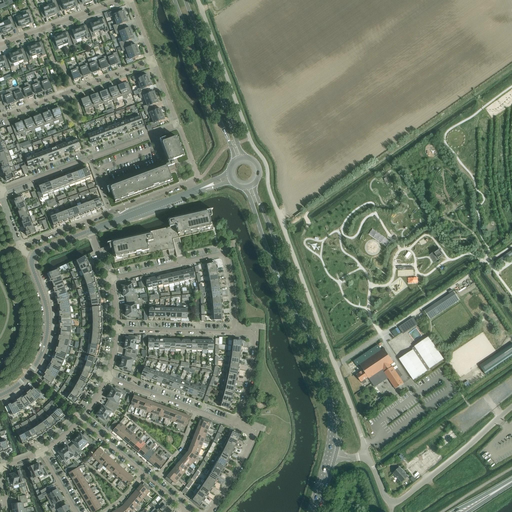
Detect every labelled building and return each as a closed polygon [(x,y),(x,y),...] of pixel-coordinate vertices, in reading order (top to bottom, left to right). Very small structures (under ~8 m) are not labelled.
[(48,6),(51,15),(52,17),(56,15),(55,14),(57,13),(60,12),(55,0),(54,0),(52,1),(53,4),(48,6)] [(70,10),(70,8),(66,0),(63,0),(61,1),(60,0),(56,0),(61,11),(64,10),(64,11),(66,10),(67,11),(70,10)] [(66,0),(70,8),(70,10),(74,9),(73,7),(75,6),(78,5),(76,0),(66,0)] [(52,17),(51,15),(48,6),(43,8),(42,5),(38,6),(43,18),(46,17),(48,17),(49,18),(52,17)] [(22,16),(25,25),(26,27),(29,25),(29,24),(31,23),(34,22),(29,10),(26,11),(27,14),(22,16)] [(115,20),(120,18),(125,16),(123,11),(120,12),(116,14),(114,11),(108,13),(110,18),(113,16),(115,20)] [(25,25),(22,16),(17,18),(16,15),(12,16),(17,28),(20,27),(22,27),(22,28),(26,27),(25,25)] [(3,23),(7,32),(8,33),(11,32),(10,31),(13,30),(12,30),(15,29),(11,16),(7,18),(8,21),(3,23)] [(114,30),(120,28),(121,28),(120,25),(124,23),(128,22),(126,17),(125,16),(120,18),(115,20),(116,24),(113,26),(114,30)] [(95,21),(99,31),(104,30),(105,33),(109,31),(104,19),(101,20),(99,21),(99,19),(95,21)] [(99,31),(95,21),(92,22),(92,23),(90,24),(87,25),(92,38),(95,36),(94,33),(99,31)] [(80,36),(81,38),(86,36),(87,39),(90,38),(86,26),(83,27),(81,28),(80,26),(77,27),(80,36)] [(81,38),(80,36),(77,27),(73,29),(74,30),(72,31),(69,32),(74,44),(77,43),(76,40),(81,38)] [(121,37),(124,36),(132,33),(130,28),(126,29),(122,31),(121,28),(120,28),(114,30),(116,35),(120,33),(121,37)] [(59,34),(59,36),(63,45),(68,43),(69,46),(72,45),(68,33),(65,34),(63,34),(62,33),(59,34)] [(121,47),(126,45),(127,45),(126,42),(130,40),(134,39),(132,34),(132,33),(124,36),(121,37),(123,41),(119,43),(121,47)] [(63,45),(59,36),(59,34),(55,36),(56,37),(54,38),(51,39),(55,51),(59,50),(58,47),(63,45)] [(32,44),(36,55),(41,53),(42,56),(46,55),(41,43),(39,44),(38,43),(36,44),(36,43),(32,44)] [(36,55),(32,44),(29,45),(29,47),(27,48),(25,49),(29,61),(33,60),(31,57),(36,55)] [(128,54),(133,52),(138,50),(136,45),(133,46),(128,48),(127,45),(126,45),(121,47),(122,52),(126,50),(128,54)] [(14,51),(18,62),(23,60),(24,63),(28,62),(23,49),(20,51),(20,50),(18,51),(18,50),(14,51)] [(138,50),(133,52),(128,54),(129,58),(125,59),(127,64),(134,62),(132,58),(137,57),(140,56),(138,51),(138,50)] [(18,62),(14,51),(11,52),(11,54),(9,54),(9,55),(6,56),(11,68),(14,67),(13,64),(18,62)] [(111,66),(111,68),(116,66),(115,64),(117,64),(117,63),(120,62),(117,52),(111,54),(110,52),(106,53),(107,56),(111,66)] [(107,56),(101,58),(100,55),(97,57),(98,59),(101,69),(102,71),(106,70),(106,68),(108,67),(111,66),(107,56)] [(0,68),(5,67),(6,70),(9,68),(5,56),(2,57),(0,57),(0,68)] [(88,63),(92,73),(93,75),(97,73),(97,71),(99,71),(99,70),(101,69),(98,59),(92,61),(91,59),(87,60),(88,63)] [(92,73),(88,63),(83,65),(82,62),(78,64),(79,66),(83,76),(84,78),(88,77),(87,75),(89,74),(92,73)] [(83,76),(79,66),(73,68),(73,66),(69,67),(70,72),(72,76),(74,82),(79,80),(78,78),(80,78),(80,77),(83,76)] [(139,84),(144,82),(149,80),(147,75),(144,76),(140,78),(138,75),(132,77),(134,82),(137,80),(139,84)] [(38,82),(42,92),(44,91),(47,90),(47,92),(52,90),(50,85),(48,80),(46,76),(42,77),(43,80),(38,82)] [(42,92),(38,82),(37,79),(33,81),(34,83),(29,85),(32,95),(35,94),(37,94),(38,95),(42,94),(42,92)] [(138,94),(145,92),(144,89),(148,87),(152,86),(150,81),(149,80),(144,82),(139,84),(140,88),(136,90),(138,94)] [(19,89),(23,99),(26,98),(28,97),(29,99),(33,97),(32,95),(29,85),(28,83),(24,84),(25,87),(19,89)] [(122,97),(123,99),(127,98),(126,95),(132,93),(128,83),(125,84),(123,85),(122,83),(118,85),(118,87),(119,87),(122,97)] [(9,90),(14,102),(17,101),(19,100),(19,102),(24,101),(23,99),(19,89),(18,86),(9,90)] [(114,103),(123,99),(122,97),(119,87),(118,87),(116,88),(116,87),(113,88),(113,87),(108,88),(109,90),(113,100),(114,103)] [(0,96),(4,106),(7,105),(10,104),(10,106),(15,104),(14,102),(9,90),(5,91),(6,94),(0,96)] [(113,100),(109,90),(106,91),(104,92),(104,90),(99,92),(100,94),(104,103),(104,104),(105,106),(108,105),(107,102),(113,100)] [(145,101),(156,97),(154,92),(150,93),(146,95),(145,92),(138,94),(140,99),(144,97),(145,101)] [(91,97),(95,107),(94,107),(95,110),(99,108),(98,106),(104,104),(104,103),(100,94),(97,95),(97,94),(95,95),(94,93),(90,95),(91,97)] [(91,97),(88,98),(86,99),(85,97),(80,99),(83,104),(84,109),(86,113),(90,112),(89,109),(94,107),(95,107),(91,97)] [(145,111),(151,109),(150,106),(154,104),(158,103),(156,98),(156,97),(145,101),(147,105),(143,107),(145,111)] [(50,113),(53,122),(59,120),(60,123),(64,122),(62,117),(60,113),(58,107),(54,109),(54,110),(52,111),(52,112),(50,113)] [(151,118),(157,116),(162,114),(160,109),(157,110),(152,112),(151,109),(145,111),(146,116),(150,114),(151,118)] [(40,116),(44,126),(49,124),(50,126),(54,125),(53,122),(50,113),(49,111),(44,112),(45,114),(43,115),(40,116)] [(31,119),(35,129),(40,127),(41,130),(45,128),(44,126),(40,116),(39,114),(35,116),(36,117),(34,118),(31,119)] [(162,114),(157,116),(151,118),(153,122),(149,123),(151,128),(158,126),(156,122),(161,121),(164,120),(162,115),(162,114)] [(133,117),(137,126),(142,124),(139,115),(133,117)] [(22,123),(25,133),(31,131),(32,133),(36,132),(35,129),(31,119),(30,117),(26,119),(26,121),(24,122),(22,123)] [(137,126),(133,117),(128,119),(129,121),(132,128),(137,126)] [(132,128),(129,121),(128,119),(128,120),(124,122),(123,121),(127,130),(132,128)] [(26,135),(25,133),(22,123),(21,121),(17,123),(17,124),(15,125),(12,127),(16,136),(22,134),(23,137),(26,135)] [(127,130),(123,121),(118,123),(122,132),(127,130)] [(122,132),(118,123),(113,124),(117,134),(122,132)] [(117,134),(113,124),(108,126),(112,136),(117,134)] [(112,136),(108,126),(108,128),(103,129),(106,138),(112,136)] [(106,138),(103,129),(98,131),(98,130),(101,140),(106,138)] [(93,132),(94,134),(96,141),(101,140),(98,130),(93,132)] [(96,141),(94,134),(93,132),(93,133),(88,135),(87,136),(88,140),(89,139),(91,143),(96,141)] [(110,188),(116,203),(172,182),(168,171),(173,169),(172,166),(174,165),(173,163),(172,160),(182,157),(175,137),(162,142),(169,161),(168,162),(169,164),(166,165),(166,167),(110,188)] [(71,141),(74,150),(79,148),(78,144),(79,143),(78,139),(77,140),(76,139),(71,141),(71,140),(71,141)] [(74,150),(71,141),(71,140),(66,142),(69,152),(74,150)] [(61,144),(64,153),(69,152),(66,142),(61,144)] [(56,146),(59,155),(64,153),(61,144),(56,146)] [(50,148),(54,157),(59,155),(56,146),(50,148)] [(45,150),(49,159),(54,157),(50,148),(45,150)] [(40,152),(44,161),(49,159),(45,150),(46,151),(41,153),(41,152),(40,152)] [(0,160),(8,157),(10,156),(9,151),(7,152),(0,154),(0,160)] [(35,154),(39,163),(44,161),(40,152),(35,154)] [(31,157),(34,165),(39,163),(35,154),(30,155),(31,157)] [(34,165),(31,157),(30,155),(30,157),(25,159),(29,167),(34,165)] [(1,165),(11,162),(12,161),(10,156),(8,157),(0,160),(0,163),(1,163),(1,165)] [(2,171),(12,167),(14,166),(12,167),(10,162),(12,162),(12,161),(11,162),(1,165),(2,167),(1,168),(2,171)] [(5,176),(15,172),(16,171),(14,166),(12,167),(2,171),(3,174),(4,173),(5,176)] [(82,171),(85,180),(91,178),(90,175),(91,175),(90,172),(89,172),(87,168),(85,169),(84,168),(81,169),(82,171)] [(82,171),(80,171),(79,170),(76,171),(76,173),(80,182),(85,180),(82,171)] [(15,172),(5,176),(6,178),(5,178),(6,182),(10,180),(16,178),(14,173),(16,172),(16,171),(15,172)] [(76,173),(74,173),(74,172),(70,173),(71,175),(74,184),(80,182),(76,173)] [(71,175),(69,175),(68,174),(65,175),(66,177),(69,186),(74,184),(71,175)] [(66,177),(64,177),(63,176),(59,177),(60,179),(64,188),(69,186),(66,177)] [(58,190),(64,188),(60,179),(58,179),(57,178),(54,179),(55,181),(58,190)] [(53,192),(58,190),(55,181),(53,181),(52,180),(49,181),(50,183),(53,192)] [(48,194),(53,192),(50,183),(48,183),(47,182),(43,183),(44,185),(48,194)] [(41,191),(37,193),(39,199),(43,197),(43,196),(48,194),(44,185),(42,185),(41,184),(38,185),(41,191)] [(15,205),(25,202),(23,196),(14,200),(15,202),(14,202),(15,205)] [(96,208),(96,210),(100,209),(99,207),(101,206),(100,202),(101,202),(100,199),(99,199),(98,197),(92,199),(93,201),(96,208)] [(91,210),(90,210),(91,212),(94,211),(94,209),(96,208),(93,201),(88,203),(91,210)] [(18,210),(27,207),(25,202),(15,205),(16,208),(17,208),(18,210)] [(91,210),(88,203),(82,205),(85,212),(86,214),(89,213),(88,211),(90,210),(91,210)] [(75,216),(74,216),(75,218),(78,217),(78,215),(80,214),(77,207),(76,204),(71,207),(72,209),(75,216)] [(85,212),(82,205),(77,207),(80,214),(80,216),(84,215),(83,213),(85,212)] [(19,215),(28,212),(27,207),(18,210),(19,212),(18,212),(19,215)] [(64,220),(64,222),(68,221),(67,219),(69,218),(66,211),(65,209),(60,210),(61,213),(64,220)] [(75,216),(72,209),(66,211),(69,218),(70,220),(73,219),(72,217),(74,216),(75,216)] [(107,243),(107,244),(108,243),(109,246),(110,249),(110,247),(111,247),(115,262),(175,248),(173,241),(176,240),(179,239),(180,242),(179,238),(213,230),(212,224),(211,222),(210,223),(207,211),(212,210),(212,209),(207,210),(207,209),(174,217),(175,220),(168,221),(170,227),(111,241),(112,242),(107,243)] [(21,218),(22,220),(30,217),(28,212),(19,215),(20,218),(21,218)] [(59,222),(55,213),(50,215),(54,226),(57,225),(56,223),(58,222),(59,222)] [(59,222),(58,222),(59,224),(62,223),(62,221),(64,220),(61,213),(56,215),(55,213),(59,222)] [(22,222),(23,225),(32,222),(35,221),(33,216),(30,217),(22,220),(23,222),(22,222)] [(25,228),(26,230),(34,227),(32,222),(23,225),(24,228),(25,228)] [(30,234),(36,232),(39,231),(37,226),(34,227),(26,230),(26,232),(25,233),(27,236),(31,235),(30,234)] [(435,262),(444,255),(440,248),(430,255),(435,262)] [(79,266),(87,262),(85,258),(84,257),(80,259),(79,258),(76,260),(77,261),(76,261),(79,266)] [(87,262),(79,266),(81,271),(89,267),(88,263),(87,263),(87,262)] [(89,267),(81,271),(83,276),(92,272),(91,268),(90,268),(89,267)] [(46,281),(60,276),(58,270),(57,270),(57,269),(53,270),(53,272),(46,274),(48,279),(46,280),(46,281)] [(92,272),(83,276),(85,280),(94,277),(93,273),(92,273),(92,272)] [(60,276),(46,281),(47,282),(49,282),(50,286),(62,281),(60,276)] [(94,277),(85,280),(86,285),(95,283),(95,279),(94,279),(94,277)] [(122,291),(133,289),(132,284),(135,284),(134,280),(124,283),(124,285),(121,285),(122,291)] [(50,292),(64,287),(62,281),(50,286),(52,290),(50,291),(50,292)] [(64,287),(50,292),(51,293),(53,293),(54,297),(67,293),(64,287)] [(126,296),(127,300),(137,299),(136,293),(134,294),(133,289),(122,291),(123,296),(126,296)] [(454,291),(424,311),(430,320),(459,300),(454,291)] [(67,293),(54,297),(55,301),(53,302),(54,303),(68,300),(67,293)] [(137,299),(127,300),(128,305),(125,305),(125,311),(136,310),(136,305),(138,304),(137,299)] [(68,300),(54,303),(54,305),(56,304),(57,309),(70,306),(68,300)] [(70,306),(57,309),(58,313),(55,313),(56,315),(71,313),(70,306)] [(136,310),(125,311),(126,316),(129,316),(129,318),(139,318),(139,314),(137,315),(136,310)] [(399,326),(404,334),(418,324),(413,317),(399,326)] [(55,338),(70,340),(70,333),(58,332),(57,336),(55,336),(55,338)] [(124,343),(135,345),(136,340),(138,340),(139,337),(128,336),(128,338),(125,338),(124,343)] [(428,337),(414,347),(416,348),(399,360),(413,380),(429,368),(443,359),(428,337)] [(56,344),(68,347),(70,340),(55,338),(55,339),(57,340),(56,344)] [(135,345),(124,343),(123,349),(126,349),(126,354),(136,356),(137,350),(134,350),(135,345)] [(511,343),(479,366),(486,375),(511,357),(511,343)] [(52,349),(66,353),(68,347),(56,344),(55,348),(52,348),(52,349)] [(52,355),(64,360),(66,353),(52,349),(52,350),(54,351),(52,355)] [(363,370),(356,375),(361,382),(368,378),(369,379),(375,387),(388,378),(395,389),(404,384),(400,378),(402,376),(397,369),(395,371),(391,365),(393,363),(384,349),(360,365),(363,370)] [(121,363),(131,365),(132,360),(135,361),(136,356),(126,354),(125,358),(122,357),(121,363)] [(48,360),(62,366),(64,360),(52,355),(51,359),(49,358),(48,360)] [(96,360),(97,359),(88,356),(86,361),(95,364),(97,360),(96,360)] [(47,366),(59,372),(62,366),(48,360),(47,361),(49,362),(47,366)] [(85,366),(93,370),(95,366),(95,365),(95,364),(86,361),(85,366)] [(131,365),(121,363),(119,368),(122,369),(122,371),(132,374),(132,371),(130,370),(131,365)] [(42,370),(55,378),(59,372),(47,366),(45,370),(43,369),(42,370)] [(83,371),(91,375),(93,371),(93,370),(85,366),(84,366),(82,366),(80,370),(83,371)] [(146,377),(149,369),(144,367),(141,376),(144,377),(146,377)] [(149,369),(146,377),(148,378),(148,379),(151,380),(154,371),(149,369)] [(55,378),(42,370),(42,371),(43,372),(41,376),(51,384),(55,378)] [(81,376),(89,380),(91,376),(91,375),(83,371),(81,376)] [(154,371),(151,380),(154,381),(154,380),(156,381),(160,372),(159,373),(154,371)] [(161,384),(165,374),(160,372),(156,381),(158,382),(158,383),(161,384)] [(170,376),(166,385),(168,386),(171,388),(175,377),(176,375),(171,373),(170,376)] [(165,374),(161,384),(164,385),(165,384),(166,385),(170,376),(165,374)] [(78,380),(87,385),(89,381),(88,381),(89,380),(81,376),(78,380)] [(175,388),(177,389),(180,379),(175,377),(171,388),(174,389),(175,388)] [(178,390),(181,391),(185,381),(180,379),(177,389),(179,389),(178,390)] [(234,386),(234,387),(236,387),(236,384),(235,383),(235,381),(226,379),(225,381),(224,384),(234,386)] [(87,385),(78,380),(76,385),(84,390),(86,386),(87,385)] [(185,392),(187,393),(190,383),(185,381),(181,391),(185,393),(185,392)] [(188,394),(192,395),(195,385),(190,383),(187,393),(189,393),(188,394)] [(195,385),(192,395),(195,396),(197,396),(201,384),(196,383),(195,385)] [(202,399),(206,389),(206,386),(201,384),(197,396),(199,397),(198,398),(202,399)] [(234,387),(234,386),(224,384),(223,390),(233,392),(232,392),(234,393),(235,389),(233,389),(234,387)] [(73,389),(81,394),(84,391),(83,391),(84,390),(76,385),(73,389)] [(26,389),(36,401),(41,396),(32,387),(28,390),(27,388),(26,389)] [(109,393),(119,398),(121,394),(123,395),(125,391),(116,387),(114,390),(112,388),(109,393)] [(23,394),(30,405),(36,401),(26,389),(25,390),(26,392),(23,394)] [(70,394),(78,399),(81,396),(80,396),(81,394),(73,389),(70,394)] [(232,394),(232,392),(233,392),(223,390),(223,392),(222,395),(231,398),(233,398),(234,395),(232,394)] [(107,403),(116,409),(119,404),(117,403),(119,398),(109,393),(106,398),(109,399),(107,403)] [(17,396),(25,409),(30,405),(23,394),(19,397),(18,395),(17,396)] [(78,399),(70,394),(67,398),(74,404),(77,401),(77,400),(78,399)] [(134,395),(130,406),(128,411),(130,411),(132,407),(136,408),(140,398),(134,395)] [(222,395),(220,401),(230,403),(231,404),(232,401),(230,400),(231,398),(222,395)] [(13,401),(19,412),(25,409),(17,396),(15,397),(16,399),(13,401)] [(141,415),(146,400),(140,398),(136,408),(140,410),(139,414),(141,415)] [(146,400),(141,415),(143,416),(144,411),(149,413),(152,402),(146,400)] [(19,412),(13,401),(9,403),(8,401),(6,402),(7,406),(8,406),(7,405),(8,405),(11,411),(9,411),(11,415),(12,415),(13,415),(19,412)] [(229,406),(230,403),(220,401),(220,403),(219,406),(230,410),(231,406),(229,406)] [(152,402),(149,413),(153,414),(151,419),(153,420),(159,405),(152,402)] [(116,409),(107,403),(105,407),(102,406),(99,410),(108,416),(111,412),(113,413),(116,409)] [(159,405),(153,420),(155,421),(157,416),(161,417),(165,407),(159,405)] [(165,407),(161,417),(165,419),(163,424),(165,424),(171,409),(165,407)] [(54,413),(60,420),(63,417),(64,416),(61,412),(62,411),(59,409),(58,410),(57,409),(56,408),(52,411),(54,413)] [(171,409),(165,424),(167,425),(169,420),(173,422),(177,412),(171,409)] [(108,416),(99,410),(96,415),(99,417),(97,419),(106,425),(108,422),(106,421),(108,416)] [(50,416),(56,424),(59,421),(60,420),(54,413),(52,411),(48,415),(50,416)] [(177,412),(173,422),(177,424),(176,428),(178,429),(183,414),(177,412)] [(183,414),(178,429),(180,430),(181,425),(186,427),(190,416),(183,414)] [(46,420),(51,427),(55,425),(55,424),(56,424),(50,416),(46,420)] [(120,422),(113,431),(118,435),(125,427),(122,424),(125,420),(123,418),(120,422)] [(200,420),(198,427),(213,432),(213,430),(209,429),(210,424),(211,421),(202,418),(201,421),(200,420)] [(42,423),(47,431),(51,429),(50,428),(51,427),(46,420),(42,423)] [(37,426),(42,434),(46,432),(46,431),(47,431),(42,423),(37,426)] [(33,429),(38,437),(42,435),(41,434),(42,434),(37,426),(33,429)] [(123,439),(133,427),(132,426),(129,430),(125,427),(118,435),(123,439)] [(27,430),(28,431),(33,440),(37,438),(36,437),(38,437),(33,429),(32,427),(27,430)] [(133,427),(123,439),(128,444),(135,435),(132,432),(135,429),(133,427)] [(198,427),(195,433),(205,437),(207,433),(212,434),(213,432),(198,427)] [(24,434),(28,442),(32,441),(32,440),(33,440),(28,431),(24,434)] [(228,437),(237,440),(237,441),(239,441),(240,438),(238,437),(239,435),(235,433),(236,432),(233,431),(233,432),(231,431),(228,437)] [(195,433),(193,439),(208,445),(209,443),(204,441),(205,437),(195,433)] [(28,442),(24,434),(19,436),(19,437),(18,438),(19,441),(21,440),(23,445),(27,443),(28,442)] [(76,438),(84,447),(88,443),(90,445),(93,442),(92,441),(92,439),(90,439),(85,434),(82,436),(80,434),(76,438)] [(135,435),(128,444),(133,448),(143,436),(142,434),(139,438),(135,435)] [(143,436),(133,448),(138,452),(145,444),(142,441),(145,437),(143,436)] [(237,440),(228,437),(226,442),(227,442),(235,446),(236,447),(238,443),(236,443),(237,441),(237,440)] [(84,447),(76,438),(72,442),(74,444),(71,446),(79,455),(82,452),(81,450),(84,447)] [(0,441),(3,452),(4,451),(5,452),(9,450),(8,449),(7,445),(9,445),(8,441),(6,442),(6,441),(5,439),(0,441)] [(193,439),(190,445),(201,449),(202,445),(207,447),(208,445),(193,439)] [(235,446),(227,442),(226,442),(223,447),(232,451),(234,452),(235,449),(234,448),(235,446)] [(145,444),(138,452),(143,456),(153,444),(152,443),(149,447),(145,444)] [(153,444),(143,456),(148,461),(155,452),(152,450),(155,446),(153,444)] [(62,449),(70,459),(74,456),(75,458),(79,455),(71,446),(69,448),(67,446),(67,445),(62,449)] [(190,445),(188,451),(202,459),(203,457),(198,455),(201,449),(190,445)] [(232,451),(223,447),(221,452),(222,452),(229,456),(231,457),(233,454),(231,453),(232,451)] [(99,448),(91,456),(88,460),(90,461),(93,458),(96,461),(104,452),(99,448)] [(70,459),(62,449),(58,452),(58,453),(60,455),(57,457),(61,463),(61,464),(62,465),(63,466),(67,464),(66,462),(70,459)] [(155,452),(148,461),(153,465),(163,453),(162,451),(159,455),(155,452)] [(188,451),(184,456),(192,463),(196,459),(201,461),(202,459),(188,451)] [(104,452),(96,461),(100,464),(97,467),(99,468),(109,457),(104,452)] [(229,456),(222,452),(221,452),(222,452),(220,457),(227,461),(228,462),(230,459),(228,458),(229,456)] [(163,453),(153,465),(158,469),(165,461),(162,458),(165,454),(163,453)] [(184,456),(180,461),(192,472),(193,470),(189,467),(192,463),(184,456)] [(215,461),(224,466),(226,467),(227,464),(226,463),(227,461),(220,457),(217,456),(215,461)] [(109,457),(99,468),(100,470),(103,466),(107,469),(114,461),(109,457)] [(114,461),(107,469),(110,472),(107,476),(109,477),(119,465),(114,461)] [(180,461),(175,466),(184,473),(187,470),(190,473),(192,472),(180,461)] [(212,466),(214,467),(221,471),(223,472),(224,469),(223,468),(224,466),(215,461),(212,466)] [(39,464),(33,466),(39,477),(43,475),(44,477),(48,475),(48,474),(48,472),(47,472),(43,465),(40,466),(38,464),(39,464)] [(73,464),(64,470),(66,473),(75,467),(73,464)] [(28,468),(31,475),(31,476),(30,477),(30,478),(31,479),(32,480),(33,480),(34,480),(39,477),(33,466),(33,465),(28,468)] [(78,468),(68,473),(72,479),(81,473),(79,469),(83,467),(82,465),(78,468)] [(119,465),(109,477),(110,478),(113,475),(117,478),(124,470),(119,465)] [(175,466),(171,471),(183,482),(185,480),(181,477),(184,473),(175,466)] [(221,471),(214,467),(211,472),(218,476),(220,477),(222,474),(220,473),(221,471)] [(399,468),(393,474),(401,482),(408,477),(399,468)] [(124,470),(117,478),(120,481),(117,485),(119,486),(129,474),(124,470)] [(15,473),(18,485),(24,484),(25,483),(25,482),(25,481),(25,480),(24,480),(23,479),(22,479),(20,471),(15,473)] [(171,471),(167,477),(175,484),(178,480),(182,483),(183,482),(171,471)] [(218,476),(211,472),(208,477),(215,481),(217,482),(219,479),(217,478),(218,476)] [(13,487),(18,485),(15,473),(9,475),(10,475),(10,478),(7,478),(9,486),(8,487),(9,488),(10,490),(14,489),(13,487)] [(81,473),(72,479),(75,485),(89,477),(88,475),(84,478),(81,473)] [(129,474),(119,486),(120,487),(123,483),(127,487),(134,478),(129,474)] [(89,477),(75,485),(79,490),(88,485),(86,481),(89,478),(89,477)] [(205,481),(212,486),(213,487),(215,484),(214,483),(215,481),(208,477),(207,479),(205,481)] [(201,485),(209,491),(210,492),(212,489),(211,488),(212,486),(205,481),(204,480),(201,485)] [(136,490),(149,500),(150,498),(146,495),(149,492),(141,484),(136,490)] [(46,496),(49,501),(51,499),(60,494),(56,489),(49,494),(48,491),(53,488),(51,485),(46,488),(40,491),(43,497),(46,496)] [(79,490),(82,496),(95,488),(94,487),(90,489),(88,485),(79,490)] [(209,491),(201,485),(198,490),(205,495),(205,496),(207,497),(209,494),(207,493),(209,491)] [(82,496),(85,502),(95,496),(92,492),(96,490),(95,488),(82,496)] [(149,500),(136,490),(132,495),(140,502),(143,498),(147,502),(149,500)] [(196,495),(202,500),(204,501),(206,498),(204,497),(205,496),(205,495),(198,490),(197,490),(199,491),(196,495)] [(60,494),(51,499),(49,501),(50,500),(53,505),(49,507),(51,510),(57,506),(55,504),(62,500),(63,500),(60,494)] [(201,502),(202,500),(196,495),(194,494),(191,499),(200,506),(202,503),(201,502)] [(12,504),(13,510),(24,509),(23,503),(27,503),(26,495),(19,497),(20,503),(12,504)] [(128,500),(140,510),(141,508),(137,505),(140,502),(132,495),(128,500)] [(85,502),(89,507),(102,500),(101,498),(97,500),(95,496),(85,502)] [(102,500),(89,507),(91,511),(94,511),(101,508),(99,503),(103,501),(102,500)] [(123,505),(132,511),(135,508),(138,511),(140,510),(128,500),(123,505)] [(156,511),(157,511),(172,511),(161,502),(158,504),(160,506),(156,510),(156,511)]
